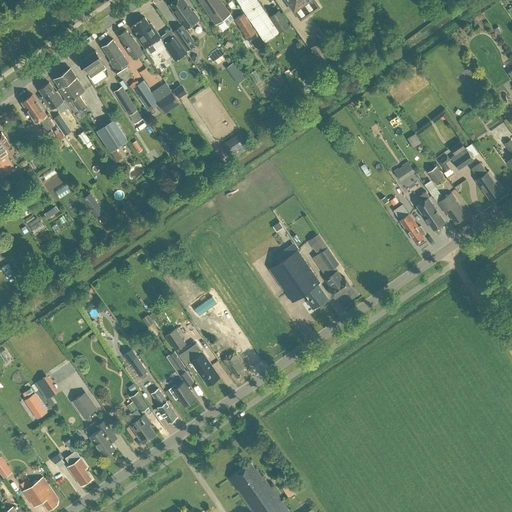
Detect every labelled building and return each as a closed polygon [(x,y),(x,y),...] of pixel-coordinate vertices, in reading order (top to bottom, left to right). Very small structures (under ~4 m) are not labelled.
[(183,0),(174,0),(170,4),(175,11),(173,12),(182,25),(185,29),(199,19),(193,11),(191,12),(183,0)] [(220,0),(198,0),(215,23),(230,13),(220,0)] [(238,0),(265,41),(290,24),(279,9),(271,15),(260,0),(238,0)] [(286,0),(294,10),(308,0),(286,0)] [(256,33),(256,32),(243,13),(234,19),(248,38),(251,41),(258,36),(256,33)] [(150,53),(156,49),(151,42),(160,36),(153,26),(152,27),(145,17),(132,26),(138,35),(136,36),(144,47),(146,46),(150,53)] [(182,25),(173,31),(177,37),(186,50),(195,43),(186,30),(185,29),(182,25)] [(126,30),(118,35),(125,45),(124,46),(133,59),(143,52),(132,36),(131,37),(126,30)] [(184,48),(175,35),(164,42),(173,56),(184,48)] [(112,65),(121,78),(131,72),(126,64),(128,62),(113,39),(102,46),(113,64),(112,65)] [(311,47),(322,63),(329,58),(319,42),(311,47)] [(99,72),(106,68),(95,51),(79,62),(85,72),(86,72),(88,75),(97,69),(99,72)] [(233,62),(228,66),(231,70),(236,66),(233,62)] [(77,79),(69,68),(53,79),(60,89),(59,89),(68,102),(71,100),(77,110),(86,105),(79,95),(85,91),(77,79)] [(251,72),(257,82),(263,79),(256,69),(251,72)] [(132,88),(146,108),(157,101),(143,81),(132,88)] [(57,90),(56,91),(50,82),(39,89),(43,96),(42,97),(50,110),(64,101),(57,90)] [(185,83),(176,88),(180,96),(189,91),(185,83)] [(114,91),(129,115),(137,109),(122,85),(114,91)] [(172,91),(157,100),(164,110),(178,101),(172,91)] [(40,119),(48,130),(53,126),(46,115),(32,95),(22,102),(35,122),(38,119),(39,120),(40,119)] [(71,130),(60,114),(53,119),(65,135),(71,130)] [(114,119),(96,131),(110,151),(104,155),(108,161),(115,157),(110,151),(128,140),(114,119)] [(79,135),(85,145),(91,141),(84,131),(79,135)] [(0,176),(0,177),(15,167),(3,150),(10,145),(1,132),(0,133),(0,176)] [(223,143),(230,154),(246,143),(239,132),(223,143)] [(409,137),(414,146),(423,141),(418,132),(409,137)] [(133,142),(139,149),(143,147),(138,139),(133,142)] [(472,158),(478,154),(470,144),(450,159),(459,171),(473,161),(472,158)] [(208,169),(213,176),(225,167),(221,160),(208,169)] [(400,165),(406,174),(412,170),(406,160),(400,165)] [(472,169),(478,178),(476,180),(489,199),(501,191),(494,182),(495,180),(489,171),(486,172),(480,163),(472,169)] [(427,173),(436,187),(445,181),(436,167),(427,173)] [(456,186),(460,192),(469,185),(465,179),(456,186)] [(69,186),(59,192),(61,196),(71,191),(69,186)] [(444,222),(428,198),(429,196),(425,191),(419,195),(423,200),(417,205),(434,229),(444,222)] [(83,199),(97,218),(105,212),(92,193),(83,199)] [(461,213),(464,212),(451,193),(438,202),(446,213),(448,212),(455,222),(463,217),(461,213)] [(51,216),(61,210),(58,205),(48,210),(51,216)] [(124,214),(128,220),(137,212),(133,207),(124,214)] [(401,221),(415,242),(424,236),(421,233),(424,231),(420,225),(418,227),(410,215),(401,221)] [(33,226),(36,231),(46,225),(43,220),(33,226)] [(328,288),(335,298),(351,286),(345,277),(342,278),(337,270),(336,270),(334,267),(338,264),(327,247),(319,252),(330,269),(327,271),(329,275),(324,278),(330,287),(328,288)] [(317,285),(321,282),(317,277),(316,277),(297,249),(269,268),(292,301),(291,301),(292,302),(306,292),(311,298),(306,300),(312,309),(326,299),(317,285)] [(143,317),(149,325),(154,321),(149,313),(143,317)] [(166,334),(176,349),(186,343),(176,328),(166,334)] [(166,356),(171,364),(176,362),(180,368),(184,366),(179,359),(173,351),(166,356)] [(203,351),(186,363),(193,374),(198,371),(207,385),(220,376),(207,358),(203,351)] [(230,367),(236,377),(244,371),(243,369),(245,367),(234,351),(222,359),(228,368),(230,367)] [(137,353),(129,359),(139,374),(147,369),(137,353)] [(176,399),(178,397),(183,405),(195,397),(188,385),(193,381),(186,371),(180,375),(184,381),(177,386),(176,384),(169,389),(176,399)] [(52,373),(39,379),(51,404),(56,402),(53,395),(61,391),(52,373)] [(157,406),(168,422),(177,416),(158,387),(151,393),(159,405),(157,406)] [(86,388),(71,398),(83,416),(98,406),(86,388)] [(149,405),(138,389),(131,394),(142,410),(149,405)] [(145,414),(130,424),(143,443),(156,434),(149,424),(151,423),(145,414)] [(100,428),(89,436),(103,455),(115,447),(108,436),(109,435),(107,432),(112,429),(105,419),(98,424),(100,428)] [(0,470),(4,476),(13,470),(3,454),(2,455),(0,451),(0,470)] [(76,452),(67,458),(71,464),(68,466),(79,483),(82,481),(84,484),(92,478),(85,468),(87,467),(80,457),(76,452)] [(53,458),(59,467),(66,462),(59,454),(53,458)] [(256,469),(251,461),(228,478),(252,511),(290,511),(271,484),(269,485),(265,478),(264,478),(256,468),(256,469)] [(34,506),(42,500),(49,509),(56,504),(55,502),(58,500),(47,484),(44,486),(40,479),(24,490),(34,506)] [(282,486),(289,496),(298,489),(291,480),(282,486)]
